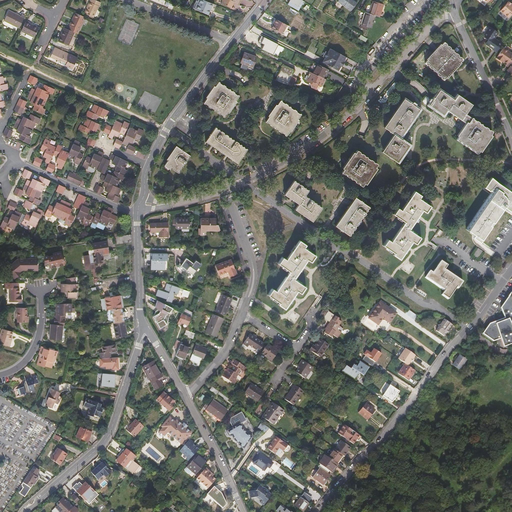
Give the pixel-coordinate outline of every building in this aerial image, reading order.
[(101,2),(95,0),(91,0),(85,14),(94,18),(101,2)] [(211,8),(213,4),(203,0),(200,0),(199,3),(198,5),(195,4),(193,8),(210,15),(213,9),(211,8)] [(304,1),(301,0),(290,0),(288,4),(298,10),(304,1)] [(325,9),(326,1),(323,0),(316,0),(315,7),(325,9)] [(352,0),(348,0),(344,6),(351,10),(356,2),(352,0)] [(369,13),(375,16),(379,17),(383,5),(373,2),(369,13)] [(501,11),(509,18),(511,14),(511,4),(509,2),(501,11)] [(20,28),(26,16),(23,15),(22,17),(10,11),(5,21),(20,28)] [(372,28),(375,16),(369,13),(365,12),(361,25),(367,26),(372,28)] [(78,34),(85,17),(76,13),(70,26),(72,26),(70,30),(75,32),(78,34)] [(287,25),(275,19),(274,22),(275,23),(274,25),(272,29),(282,34),(287,25)] [(31,23),(27,21),(22,31),(35,37),(39,28),(31,24),(31,23)] [(492,50),(496,53),(504,42),(500,39),(499,41),(494,38),(497,34),(489,28),(488,29),(483,38),(491,43),(495,46),(493,50),(492,50)] [(69,45),(74,33),(65,29),(59,41),(69,45)] [(458,63),(459,64),(463,60),(463,59),(463,58),(461,56),(461,57),(459,56),(460,55),(457,53),(454,51),(454,50),(453,49),(453,50),(451,48),(452,48),(449,46),(447,45),(447,44),(444,42),(440,46),(442,48),(438,54),(436,52),(431,58),(430,57),(426,62),(426,63),(427,65),(430,66),(430,68),(432,69),(434,69),(434,71),(436,71),(438,73),(439,75),(440,76),(441,76),(442,77),(442,78),(445,80),(449,75),(449,74),(458,63)] [(286,55),(289,50),(278,44),(275,49),(286,55)] [(442,48),(440,46),(430,57),(431,58),(436,52),(438,54),(442,48)] [(72,71),(78,58),(55,47),(51,57),(61,62),(61,64),(66,66),(65,68),(72,71)] [(511,62),(511,53),(503,48),(496,58),(502,61),(503,60),(505,62),(507,63),(506,65),(509,67),(511,62)] [(332,49),(328,58),(336,62),(343,66),(345,62),(348,58),(332,49)] [(248,65),(253,67),(256,57),(244,53),(240,63),(242,63),(248,65)] [(336,62),(328,58),(325,63),(340,72),(343,67),(343,66),(336,62)] [(449,75),(459,64),(458,63),(449,74),(449,75)] [(283,64),(276,80),(288,85),(292,76),(294,70),(283,64)] [(317,64),(313,73),(323,78),(328,69),(317,64)] [(313,73),(311,73),(310,75),(307,74),(306,78),(308,79),(307,80),(308,82),(311,83),(310,85),(311,87),(311,88),(316,90),(318,86),(319,87),(320,87),(322,86),(325,79),(323,78),(313,73)] [(35,85),(38,79),(31,76),(28,82),(35,85)] [(292,76),(288,85),(294,87),(297,78),(292,76)] [(5,84),(3,77),(0,77),(0,91),(9,89),(8,84),(5,84)] [(223,117),(224,118),(228,113),(236,101),(240,96),(238,95),(235,93),(232,91),(231,91),(230,90),(230,89),(229,89),(225,87),(226,86),(223,84),(223,85),(220,83),(220,82),(219,82),(204,103),(204,104),(205,104),(206,104),(208,106),(208,107),(209,107),(211,108),(214,110),(214,111),(215,111),(216,111),(217,112),(217,113),(218,113),(219,114),(220,114),(223,116),(223,117)] [(31,93),(47,101),(50,93),(53,95),(55,90),(45,85),(43,90),(38,87),(37,91),(32,89),(31,93)] [(439,91),(438,92),(431,104),(445,114),(448,110),(449,109),(463,119),(466,114),(472,106),(457,96),(454,101),(439,91)] [(43,108),(47,101),(31,93),(29,98),(32,100),(31,103),(36,105),(33,110),(44,114),(46,109),(43,108)] [(17,105),(24,108),(27,102),(20,99),(17,105)] [(280,100),(266,122),(266,123),(267,123),(268,123),(269,124),(270,124),(270,125),(270,126),(271,126),(271,127),(272,127),(273,127),(274,127),(275,128),(275,129),(276,129),(279,130),(279,131),(279,132),(280,133),(281,133),(282,133),(285,135),(285,136),(286,136),(301,115),(301,114),(300,114),(299,114),(297,112),(297,111),(294,110),(294,109),(293,110),(291,108),(290,107),(289,107),(287,106),(288,105),(286,104),(285,104),(282,102),(282,101),(281,100),(280,100)] [(396,135),(399,138),(419,109),(406,100),(386,128),(396,135)] [(21,115),(24,108),(17,105),(14,112),(21,115)] [(109,117),(111,112),(95,105),(92,112),(89,111),(86,116),(97,121),(99,116),(104,118),(105,115),(109,117)] [(469,117),(466,114),(463,119),(466,121),(468,123),(471,118),(469,117)] [(17,123),(33,130),(36,123),(39,124),(41,119),(31,115),(29,119),(24,117),(22,120),(19,118),(17,123)] [(473,118),(472,117),(471,118),(468,123),(459,136),(457,140),(460,142),(461,141),(461,142),(462,143),(464,145),(465,144),(466,145),(466,146),(467,147),(468,146),(471,149),(472,150),(473,151),(474,150),(475,151),(475,152),(477,153),(478,153),(493,131),(490,129),(489,130),(488,129),(488,128),(486,126),(485,127),(483,125),(483,124),(482,124),(481,124),(479,123),(479,122),(478,120),(476,121),(473,119),(473,118)] [(101,131),(103,126),(87,119),(84,126),(81,125),(79,130),(89,135),(91,130),(96,132),(98,129),(101,131)] [(123,124),(116,121),(113,128),(110,135),(109,137),(113,139),(113,138),(114,135),(118,137),(120,133),(125,135),(130,124),(125,122),(123,124)] [(29,138),(33,130),(17,123),(14,127),(18,129),(17,132),(22,135),(20,140),(30,144),(32,140),(29,138)] [(110,135),(113,128),(106,125),(103,132),(110,135)] [(206,140),(238,162),(247,149),(246,148),(245,149),(243,148),(244,147),(243,146),(242,147),(241,146),(241,145),(240,144),(239,145),(238,144),(238,143),(236,141),(235,142),(234,140),(233,139),(232,140),(231,138),(230,137),(229,138),(228,137),(228,136),(226,134),(226,135),(224,134),(224,133),(221,131),(221,132),(219,131),(220,130),(218,129),(218,130),(217,129),(217,128),(216,127),(206,140)] [(4,135),(11,138),(13,132),(7,128),(4,135)] [(138,131),(130,128),(124,143),(123,144),(128,146),(129,142),(132,144),(135,139),(139,141),(144,131),(139,129),(138,131)] [(409,144),(399,138),(396,135),(384,153),(397,162),(409,144)] [(90,137),(87,144),(94,147),(97,140),(90,137)] [(54,155),(57,148),(50,144),(51,142),(45,139),(40,150),(45,153),(44,157),(47,158),(45,162),(50,164),(50,163),(54,155)] [(123,144),(124,143),(117,139),(117,140),(114,146),(120,149),(123,144)] [(76,140),(74,143),(70,153),(68,156),(75,160),(74,163),(79,165),(84,155),(79,153),(81,147),(79,146),(80,142),(76,140)] [(63,147),(58,145),(57,148),(54,155),(58,157),(56,162),(59,164),(57,167),(62,170),(68,156),(70,153),(62,150),(63,147)] [(133,155),(136,148),(130,145),(127,152),(133,155)] [(190,157),(191,156),(177,147),(165,164),(178,173),(179,172),(180,170),(181,170),(181,169),(182,167),(183,167),(183,166),(183,165),(184,164),(185,164),(187,162),(186,161),(187,160),(188,160),(188,159),(189,157),(190,157)] [(360,152),(358,150),(343,173),(345,174),(346,174),(347,175),(347,176),(349,177),(350,177),(351,178),(351,179),(352,179),(353,179),(356,181),(356,182),(358,183),(359,183),(360,184),(360,185),(363,187),(378,164),(375,162),(375,163),(374,162),(374,161),(371,159),(371,160),(368,158),(368,157),(367,157),(366,157),(365,156),(365,155),(362,153),(361,154),(361,153),(360,152)] [(104,153),(99,151),(97,155),(95,154),(92,159),(87,156),(83,167),(94,172),(96,169),(96,170),(104,153)] [(115,171),(126,176),(128,171),(125,170),(129,162),(112,154),(110,159),(114,161),(113,164),(117,166),(115,171)] [(36,157),(33,164),(40,167),(43,160),(36,157)] [(101,164),(107,167),(110,161),(104,158),(101,164)] [(50,163),(50,164),(47,170),(53,173),(56,166),(50,163)] [(105,174),(107,167),(101,164),(98,170),(104,173),(105,174)] [(29,179),(32,173),(26,169),(23,176),(29,179)] [(106,182),(117,187),(120,180),(123,181),(126,176),(115,171),(113,176),(108,174),(107,176),(103,175),(101,180),(106,182)] [(74,182),(77,176),(70,173),(67,179),(74,182)] [(50,181),(40,176),(38,181),(33,179),(32,182),(28,180),(26,185),(42,192),(46,185),(48,186),(51,181),(50,181)] [(83,179),(77,176),(74,182),(80,185),(83,179)] [(474,238),(481,243),(504,209),(511,214),(511,212),(511,191),(498,183),(492,177),(485,188),(492,193),(467,229),(475,235),(474,238)] [(286,193),(291,197),(307,196),(306,195),(309,190),(309,189),(307,189),(306,188),(306,187),(305,187),(304,187),(303,186),(303,185),(298,182),(297,182),(296,182),(296,181),(296,180),(295,180),(286,193)] [(107,198),(119,203),(121,198),(118,197),(122,189),(117,187),(106,182),(104,186),(108,188),(106,191),(110,192),(107,198)] [(42,192),(26,185),(24,189),(28,191),(26,194),(31,196),(29,201),(33,203),(39,206),(41,201),(39,200),(42,192)] [(56,191),(56,192),(63,194),(66,188),(60,185),(56,191)] [(95,192),(100,195),(104,188),(103,188),(98,185),(95,192)] [(24,191),(17,188),(15,195),(21,198),(24,191)] [(421,195),(416,191),(402,210),(399,208),(395,214),(406,222),(392,242),(389,239),(385,245),(395,253),(394,255),(401,259),(413,241),(416,243),(420,237),(409,229),(423,210),(426,212),(430,206),(419,198),(421,195)] [(88,226),(91,221),(93,216),(88,214),(90,208),(88,207),(89,204),(85,202),(87,197),(80,194),(77,201),(83,204),(81,210),(77,218),(84,221),(83,224),(88,226)] [(307,196),(291,197),(300,203),(296,208),(314,220),(323,208),(323,207),(322,206),(321,207),(320,206),(320,205),(319,204),(318,205),(317,204),(317,203),(316,203),(316,202),(315,203),(315,202),(314,202),(315,201),(313,199),(312,199),(311,199),(310,199),(310,198),(309,197),(308,197),(307,197),(307,196)] [(337,227),(350,236),(351,235),(351,234),(351,233),(352,233),(353,233),(353,232),(353,231),(354,230),(355,230),(355,229),(356,228),(356,227),(356,226),(357,226),(358,225),(359,224),(359,223),(359,222),(359,221),(360,221),(361,221),(361,220),(361,219),(362,219),(363,218),(363,217),(363,216),(364,216),(365,214),(366,213),(366,212),(366,211),(367,211),(368,211),(368,210),(368,209),(368,208),(369,208),(370,208),(370,207),(357,198),(337,227)] [(33,203),(29,201),(27,200),(24,207),(30,210),(33,203)] [(52,215),(59,218),(59,219),(67,202),(62,200),(62,201),(60,204),(57,203),(55,207),(50,205),(45,215),(50,218),(52,215)] [(83,204),(77,201),(74,206),(74,207),(81,210),(83,204)] [(15,212),(18,206),(18,205),(11,202),(8,209),(9,209),(15,212)] [(59,218),(58,221),(71,227),(75,217),(70,214),(72,209),(70,208),(71,205),(71,204),(67,202),(59,219),(59,218)] [(112,214),(114,209),(109,207),(107,211),(104,210),(102,215),(97,213),(95,217),(93,223),(92,223),(97,225),(99,222),(106,225),(108,221),(115,224),(118,217),(112,214)] [(36,227),(43,211),(39,209),(37,212),(34,211),(32,216),(27,214),(22,224),(27,227),(28,224),(36,227)] [(15,230),(22,214),(17,211),(16,215),(13,214),(11,219),(6,217),(1,227),(6,229),(7,227),(15,230)] [(190,219),(177,218),(177,229),(190,229),(190,219)] [(216,219),(201,219),(201,235),(206,235),(206,227),(215,227),(215,230),(221,231),(219,227),(218,225),(216,225),(216,219)] [(168,223),(151,223),(151,233),(159,232),(160,237),(169,237),(168,223)] [(133,243),(132,234),(118,237),(117,238),(117,244),(133,243)] [(90,256),(84,256),(86,265),(95,263),(103,262),(102,254),(109,253),(107,241),(93,243),(94,249),(89,250),(90,256)] [(306,245),(300,241),(287,260),(284,258),(279,264),(290,272),(277,291),(273,289),(269,296),(280,303),(280,305),(286,309),(298,291),(301,293),(305,287),(295,280),(308,260),(311,262),(315,256),(304,248),(306,245)] [(483,251),(479,248),(474,255),(478,259),(483,251)] [(46,256),(44,256),(44,264),(50,263),(51,267),(64,264),(62,251),(54,253),(54,256),(48,257),(46,257),(46,256)] [(168,253),(153,253),(152,260),(151,260),(151,264),(165,269),(165,260),(168,260),(168,253)] [(199,267),(186,257),(180,266),(193,275),(199,267)] [(38,259),(18,260),(10,267),(13,270),(10,272),(16,278),(21,274),(20,272),(22,269),(24,269),(24,270),(30,270),(30,269),(37,268),(38,259)] [(232,259),(216,265),(219,275),(228,272),(231,276),(238,274),(232,259)] [(448,266),(442,261),(433,273),(431,271),(426,277),(445,290),(443,294),(449,299),(457,287),(458,288),(462,282),(445,270),(448,266)] [(95,263),(86,265),(87,273),(96,271),(95,263)] [(76,284),(75,276),(68,278),(68,283),(63,283),(63,291),(68,291),(68,297),(77,297),(77,291),(75,291),(75,284),(76,284)] [(18,283),(6,283),(6,288),(10,288),(10,302),(22,302),(22,296),(20,296),(20,288),(18,288),(18,283)] [(179,292),(180,288),(167,283),(165,290),(166,290),(166,292),(159,289),(156,295),(167,299),(167,300),(172,302),(175,295),(173,294),(174,293),(178,294),(179,292)] [(190,291),(183,289),(182,293),(182,295),(188,298),(190,291)] [(511,291),(500,308),(500,309),(504,319),(490,324),(489,325),(482,335),(493,343),(500,340),(503,349),(511,345),(511,291)] [(162,302),(146,294),(146,300),(156,305),(154,310),(157,311),(155,316),(169,323),(174,314),(160,307),(162,302)] [(232,299),(223,295),(216,311),(225,315),(232,299)] [(106,305),(121,303),(120,296),(105,298),(106,305)] [(397,313),(381,302),(374,312),(374,313),(370,318),(379,324),(384,317),(390,322),(397,313)] [(71,312),(72,304),(57,304),(56,312),(58,312),(58,316),(55,315),(54,324),(62,325),(64,325),(65,312),(71,312)] [(27,308),(18,308),(17,316),(18,316),(18,322),(29,322),(29,317),(27,317),(27,308)] [(123,312),(122,308),(112,309),(114,323),(125,321),(124,317),(128,316),(127,313),(127,312),(126,312),(125,312),(123,312)] [(182,313),(189,316),(191,312),(184,308),(182,312),(182,313)] [(329,311),(325,308),(320,315),(325,318),(329,311)] [(329,311),(325,318),(330,322),(325,329),(326,330),(325,332),(332,337),(333,335),(338,338),(342,332),(339,330),(341,327),(340,325),(342,322),(339,319),(340,318),(329,311)] [(188,325),(191,317),(189,316),(182,313),(179,321),(182,322),(188,325)] [(217,336),(224,318),(214,314),(206,332),(217,336)] [(454,325),(446,319),(442,325),(440,325),(440,328),(438,331),(446,337),(448,334),(450,333),(450,330),(454,325)] [(128,336),(125,321),(114,323),(113,323),(117,338),(128,336)] [(62,325),(54,324),(52,324),(52,331),(50,331),(50,339),(61,340),(62,325)] [(13,331),(3,328),(0,338),(1,338),(0,343),(11,346),(12,340),(11,339),(13,331)] [(193,338),(195,333),(190,331),(186,330),(185,333),(189,335),(188,336),(193,338)] [(259,351),(264,343),(256,338),(253,336),(250,334),(243,344),(247,346),(249,345),(259,351)] [(329,345),(320,338),(315,346),(313,344),(310,349),(320,357),(329,345)] [(374,341),(370,346),(372,348),(373,347),(376,350),(380,345),(374,341)] [(118,349),(117,344),(103,346),(104,352),(100,353),(101,358),(111,357),(110,351),(118,349)] [(176,355),(185,359),(189,348),(180,344),(178,349),(176,355)] [(207,349),(197,344),(193,354),(204,358),(207,349)] [(267,355),(273,359),(279,351),(268,344),(261,353),(266,357),(267,355)] [(58,351),(49,348),(49,349),(42,347),(40,354),(38,364),(44,366),(44,365),(52,367),(53,363),(51,362),(52,358),(56,359),(58,351)] [(416,356),(407,349),(400,359),(406,363),(409,366),(416,356)] [(386,358),(382,355),(378,360),(383,363),(386,358)] [(458,358),(456,362),(454,365),(460,369),(467,359),(461,355),(458,358)] [(118,357),(111,357),(101,358),(100,358),(101,366),(107,366),(107,368),(113,368),(113,369),(119,369),(118,357)] [(247,368),(236,360),(233,364),(234,365),(229,371),(228,370),(224,377),(233,383),(238,375),(242,378),(246,373),(245,372),(247,368)] [(313,367),(303,360),(299,366),(300,367),(297,372),(306,378),(313,367)] [(156,375),(160,373),(153,362),(143,368),(156,390),(162,386),(158,378),(156,375)] [(355,365),(353,367),(359,371),(364,374),(368,367),(361,362),(357,367),(355,365)] [(409,366),(406,363),(399,373),(409,380),(416,370),(409,366)] [(359,371),(353,367),(352,369),(347,366),(344,371),(354,378),(359,371)] [(115,383),(116,374),(103,373),(102,377),(101,382),(102,382),(102,385),(114,387),(114,383),(115,383)] [(33,377),(28,378),(28,380),(24,386),(18,388),(20,395),(27,393),(30,392),(31,393),(36,392),(34,384),(35,384),(33,377)] [(252,384),(246,392),(258,401),(264,392),(252,384)] [(303,391),(295,385),(285,398),(294,405),(303,391)] [(391,385),(383,395),(392,402),(395,399),(398,395),(398,394),(399,392),(391,385)] [(58,404),(60,399),(58,398),(59,396),(60,392),(52,388),(50,392),(49,392),(47,399),(48,400),(46,404),(46,405),(52,407),(53,406),(55,403),(58,404)] [(164,392),(157,400),(160,402),(160,403),(170,412),(174,407),(172,406),(175,402),(171,398),(170,398),(167,395),(164,392)] [(219,392),(217,393),(231,403),(232,401),(219,392)] [(99,403),(87,399),(85,405),(90,407),(88,414),(94,416),(95,415),(101,417),(104,407),(98,405),(99,403)] [(210,404),(207,409),(207,410),(221,420),(228,410),(213,400),(210,404)] [(284,411),(273,402),(263,416),(274,424),(280,414),(281,415),(284,411)] [(375,410),(367,404),(360,413),(368,419),(375,410)] [(239,452),(245,456),(254,444),(257,439),(243,429),(240,424),(246,420),(242,412),(231,418),(230,422),(233,427),(227,430),(226,433),(228,436),(231,437),(233,436),(237,442),(243,447),(239,452)] [(160,432),(164,435),(165,436),(168,432),(182,444),(191,433),(186,428),(187,426),(184,424),(183,425),(177,420),(176,422),(170,417),(162,426),(163,428),(160,431),(160,432)] [(144,427),(137,421),(136,420),(127,429),(135,437),(144,427)] [(355,424),(352,428),(357,432),(361,428),(355,424)] [(361,436),(346,425),(340,434),(347,439),(348,439),(351,441),(350,442),(355,445),(358,440),(361,436)] [(92,433),(81,428),(77,437),(88,442),(92,433)] [(285,444),(279,439),(276,437),(268,449),(275,454),(279,448),(285,453),(287,452),(288,452),(290,449),(290,447),(285,444)] [(193,442),(190,439),(181,449),(184,452),(183,453),(188,458),(186,460),(188,461),(199,450),(193,445),(192,444),(193,442)] [(351,447),(342,440),(336,449),(344,455),(345,456),(351,447)] [(51,459),(59,464),(63,457),(65,459),(68,454),(58,448),(51,459)] [(133,454),(127,449),(123,453),(117,461),(133,474),(140,466),(133,460),(136,456),(133,454)] [(335,449),(329,457),(337,463),(344,455),(336,449),(335,449)] [(273,463),(260,453),(254,462),(265,471),(268,466),(270,468),(273,463)] [(330,471),(332,472),(338,464),(337,463),(329,457),(325,454),(320,463),(330,471)] [(196,476),(207,464),(198,455),(187,467),(193,473),(196,476)] [(320,463),(318,461),(316,464),(321,467),(317,473),(314,470),(311,475),(324,485),(328,480),(331,475),(328,473),(330,471),(320,463)] [(102,462),(91,472),(99,480),(104,475),(106,477),(111,472),(102,462)] [(39,470),(34,466),(24,482),(31,487),(33,483),(34,484),(39,477),(36,475),(39,470)] [(211,476),(212,474),(206,468),(197,479),(208,489),(216,480),(213,477),(211,476)] [(99,495),(87,482),(82,486),(83,487),(78,492),(89,504),(99,495)] [(263,486),(261,485),(257,489),(251,490),(252,497),(258,497),(262,500),(261,501),(265,504),(272,494),(270,493),(269,492),(269,491),(263,486)] [(226,502),(212,490),(205,497),(220,510),(226,502)] [(52,511),(53,511),(69,511),(74,508),(63,497),(57,503),(57,505),(58,505),(52,511)] [(302,511),(309,503),(301,497),(295,505),(297,507),(297,508),(301,511),(302,511)]
